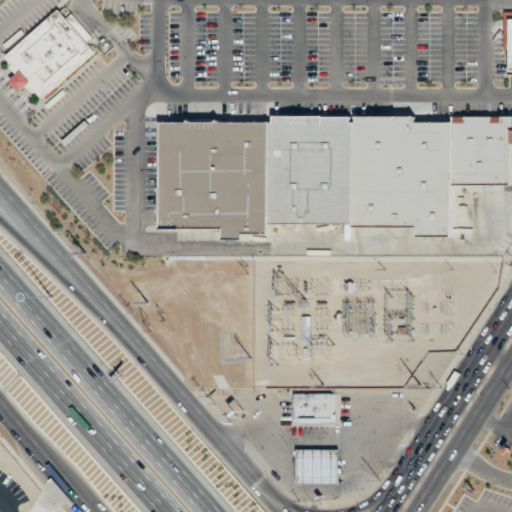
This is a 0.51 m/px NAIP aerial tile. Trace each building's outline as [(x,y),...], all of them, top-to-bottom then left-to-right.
[(18,73),(12,66),(13,64),(6,56),(59,9),(95,51),(42,97),(36,90),(34,92),(27,84),(20,90),(11,80),(18,73)] [(272,116),(273,222),(358,223),(357,116),(272,116)] [(310,340),(310,319),(302,319),(302,340),(310,340)] [(294,422),(336,422),(336,392),(294,392),(294,422)] [(341,449),(298,449),(298,484),(341,484),(341,449)]
